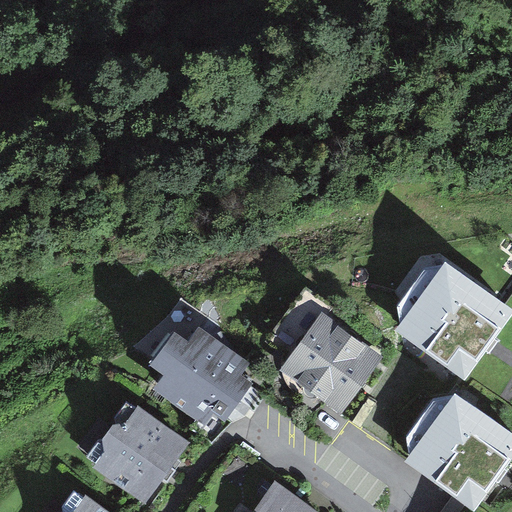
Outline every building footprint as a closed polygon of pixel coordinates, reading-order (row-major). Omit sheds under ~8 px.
[(461,372),(505,306),(438,261),(393,326),(461,372)] [(378,356),(325,317),(285,371),(339,410),(378,356)] [(247,365),(196,328),(156,383),(206,420),(247,365)] [(476,511),(511,457),(511,440),(453,400),(409,466),(476,511)] [(129,413),(95,460),(152,501),(186,454),(129,413)] [(258,511),(315,511),(278,485),(258,511)] [(91,511),(76,500),(66,511),(91,511)]
